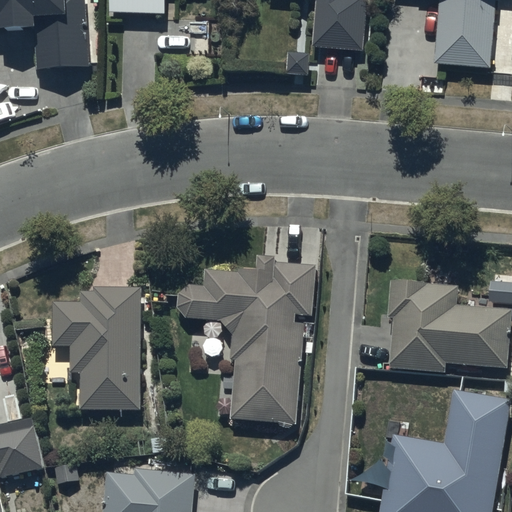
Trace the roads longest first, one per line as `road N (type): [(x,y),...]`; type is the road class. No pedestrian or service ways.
road 1 (residential): [(296,511),(334,418),(352,154)]
road 2 (residential): [(352,154),(187,157),(115,169),(0,206)]
road 3 (residential): [(511,169),(352,154)]
